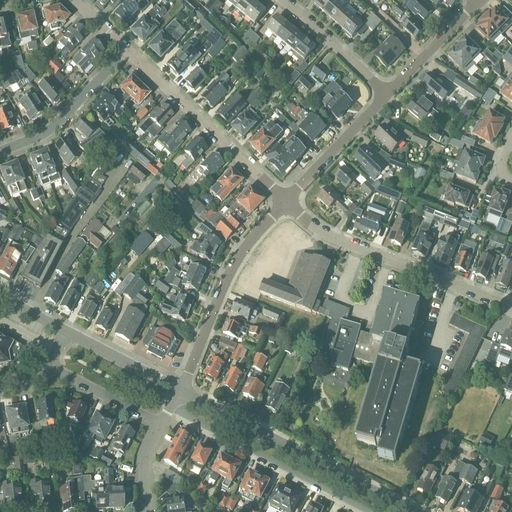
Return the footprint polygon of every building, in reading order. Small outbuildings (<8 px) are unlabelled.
[(121,21),(139,2),(136,0),(130,0),(129,1),(115,16),(116,17),(115,18),(119,21),(119,20),(121,21)] [(141,0),(140,0),(139,2),(121,21),(122,22),(121,23),(124,26),(125,25),(127,27),(140,13),(141,14),(148,6),(141,0)] [(211,0),(204,9),(209,13),(218,2),(215,0),(211,0)] [(234,12),(234,13),(244,0),(228,0),(225,4),(226,4),(228,3),(233,7),(231,9),(228,13),(231,16),(234,12)] [(256,5),(250,0),(244,0),(234,13),(240,17),(244,20),(246,18),(256,5)] [(323,14),(334,2),(335,0),(318,0),(314,6),(315,6),(314,7),(318,11),(319,10),(323,14)] [(414,12),(424,21),(431,14),(421,4),(416,0),(415,0),(407,8),(412,13),(414,12)] [(460,0),(441,0),(451,9),(460,0)] [(192,15),(198,9),(190,1),(184,8),(188,11),(185,14),(190,18),(192,15)] [(223,6),(218,2),(209,13),(214,17),(213,18),(216,20),(221,14),(218,12),(223,6)] [(323,14),(333,22),(344,10),(334,2),(323,14)] [(266,13),(256,5),(246,18),(251,22),(249,24),(253,28),(266,13)] [(393,12),(400,18),(404,12),(397,7),(393,12)] [(51,32),(58,31),(53,10),(52,9),(43,11),(48,27),(50,27),(51,32)] [(53,10),(58,31),(61,30),(64,26),(63,25),(69,18),(59,9),(53,10)] [(154,21),(158,17),(164,11),(162,9),(156,15),(153,11),(149,16),(145,20),(132,33),(133,34),(133,35),(136,37),(137,37),(138,38),(154,21)] [(333,22),(342,31),(353,19),(344,10),(333,22)] [(164,11),(158,17),(161,19),(167,13),(164,11)] [(202,23),(207,18),(199,11),(195,16),(202,23)] [(490,14),(485,20),(498,33),(501,36),(511,25),(511,18),(508,23),(496,11),(491,15),(490,14)] [(24,16),(30,39),(38,37),(36,31),(38,31),(36,23),(34,24),(32,15),(29,16),(28,14),(24,16)] [(353,19),(342,31),(346,35),(345,35),(350,39),(351,38),(352,39),(362,27),(358,23),(360,21),(359,20),(362,17),(358,14),(353,19)] [(368,29),(377,19),(372,15),(363,25),(368,29)] [(30,39),(24,16),(20,17),(20,18),(17,19),(19,27),(17,28),(21,41),(30,39)] [(207,18),(202,23),(200,26),(209,34),(217,26),(208,17),(207,18)] [(399,26),(415,41),(423,32),(411,20),(408,17),(399,26)] [(277,39),(288,26),(278,18),(266,33),(267,33),(268,32),(273,36),(272,38),(275,41),(277,39)] [(381,23),(377,19),(368,29),(372,33),(381,23)] [(501,36),(498,33),(485,20),(479,25),(481,26),(476,31),(491,46),(501,36)] [(154,21),(138,38),(139,39),(138,40),(141,43),(142,43),(144,44),(156,31),(156,30),(160,27),(154,21)] [(0,42),(2,50),(2,52),(10,50),(8,41),(4,23),(1,23),(0,22),(0,42)] [(154,54),(155,55),(175,33),(178,35),(183,30),(176,24),(171,29),(166,32),(149,49),(150,50),(150,52),(153,54),(154,54)] [(63,49),(64,50),(81,32),(80,31),(80,29),(78,28),(77,28),(75,26),(63,40),(59,45),(57,47),(61,51),(63,49)] [(209,34),(218,43),(224,37),(226,35),(217,26),(209,34)] [(227,29),(232,34),(235,30),(230,26),(227,29)] [(297,34),(288,26),(277,39),(282,44),(281,45),(285,49),(286,47),(297,34)] [(178,35),(175,33),(155,55),(156,55),(156,57),(158,59),(160,59),(161,60),(174,47),(173,47),(177,43),(186,33),(183,30),(178,35)] [(246,46),(255,35),(250,31),(241,42),(246,46)] [(81,32),(64,50),(70,55),(74,50),(74,51),(87,37),(86,36),(85,34),(84,33),(82,32),(81,32)] [(297,34),(286,47),(292,51),(290,53),(294,56),(295,55),(306,41),(297,34)] [(260,39),(255,35),(246,46),(251,50),(260,39)] [(374,57),(387,69),(404,51),(392,39),(392,40),(387,35),(378,44),(383,49),(374,57)] [(224,37),(218,43),(207,55),(212,60),(226,46),(224,44),(227,41),(224,37)] [(461,47),(458,50),(471,63),(480,54),(465,39),(459,45),(461,47)] [(308,40),(307,42),(306,41),(295,55),(301,59),(299,61),(303,64),(315,49),(311,46),(313,44),(308,40)] [(80,56),(76,60),(72,64),(77,69),(98,47),(97,46),(97,45),(95,43),(93,43),(92,42),(79,55),(80,56)] [(191,42),(184,49),(180,53),(179,53),(167,66),(169,67),(169,69),(172,72),(194,49),(196,47),(191,42)] [(83,75),(103,53),(102,51),(102,50),(100,48),(98,48),(98,47),(77,69),(83,75)] [(232,58),(237,63),(248,52),(242,48),(232,58)] [(202,57),(194,49),(172,72),(175,75),(177,75),(178,76),(188,66),(191,68),(202,57)] [(475,66),(471,63),(458,50),(455,52),(453,51),(447,57),(466,75),(475,66)] [(499,63),(492,56),(487,50),(482,55),(495,68),(499,63)] [(501,60),(503,58),(497,52),(492,56),(499,63),(501,60)] [(38,60),(42,65),(49,58),(44,53),(38,60)] [(511,58),(506,54),(503,58),(501,60),(511,69),(511,68),(511,58)] [(17,74),(24,73),(23,66),(20,57),(13,59),(17,74)] [(264,62),(269,67),(272,63),(267,59),(264,62)] [(62,70),(54,62),(47,69),(54,77),(62,70)] [(24,73),(20,74),(29,84),(35,79),(27,70),(26,65),(23,66),(24,73)] [(204,65),(201,68),(198,71),(197,71),(186,83),(190,87),(190,88),(192,91),(194,91),(195,92),(206,79),(212,73),(212,71),(207,65),(204,65)] [(260,66),(256,71),(262,77),(266,71),(260,66)] [(323,83),(329,75),(318,66),(312,74),(323,83)] [(273,70),(278,75),(281,71),(276,67),(273,70)] [(457,77),(448,71),(443,78),(452,84),(457,77)] [(286,83),(291,87),(300,77),(296,72),(286,83)] [(29,84),(20,74),(11,76),(20,90),(29,84)] [(208,104),(225,85),(230,81),(224,75),(202,99),(203,100),(203,101),(205,103),(206,103),(208,104)] [(434,94),(442,101),(444,102),(452,92),(444,85),(443,86),(431,75),(423,84),(424,85),(419,90),(420,90),(418,91),(430,99),(434,94)] [(0,82),(5,91),(15,85),(10,77),(0,81),(0,82)] [(309,91),(314,86),(304,77),(299,82),(309,91)] [(58,88),(61,85),(54,78),(51,81),(58,88)] [(479,102),(484,95),(458,78),(454,85),(479,102)] [(471,78),(467,83),(477,90),(482,85),(471,78)] [(122,106),(129,98),(140,87),(136,83),(136,82),(133,79),(132,79),(131,79),(120,90),(124,94),(121,98),(115,92),(112,96),(122,106)] [(38,88),(52,105),(53,104),(55,104),(59,101),(58,99),(60,98),(52,88),(52,87),(49,83),(47,83),(46,82),(38,88)] [(511,86),(506,82),(500,89),(504,92),(501,96),(511,103),(511,86)] [(225,85),(208,104),(209,105),(209,107),(211,108),(212,108),(213,109),(227,95),(231,90),(225,85)] [(324,86),(320,90),(344,113),(351,105),(341,95),(337,99),(333,95),(324,86)] [(140,87),(129,98),(138,107),(149,96),(148,95),(148,93),(145,91),(144,91),(140,87)] [(344,113),(320,90),(317,93),(326,102),(322,106),(326,110),(337,120),(337,119),(339,121),(342,117),(341,116),(344,113)] [(489,90),(486,95),(493,101),(497,95),(489,90)] [(23,96),(38,119),(42,116),(41,115),(43,113),(33,96),(32,97),(29,92),(23,96)] [(493,101),(486,95),(482,101),(490,106),(493,101)] [(38,119),(23,96),(17,99),(20,104),(19,105),(30,122),(32,120),(33,122),(38,119)] [(251,107),(257,101),(258,100),(254,96),(247,103),(251,107)] [(237,97),(229,106),(219,116),(228,125),(238,115),(242,111),(242,107),(238,103),(238,99),(237,97)] [(99,106),(111,117),(114,114),(119,119),(123,114),(118,109),(106,98),(104,100),(102,100),(100,103),(100,104),(99,106)] [(257,101),(251,107),(256,111),(261,105),(257,101)] [(408,111),(422,123),(429,115),(435,119),(438,115),(425,104),(423,106),(416,101),(408,111)] [(301,106),(305,111),(309,107),(304,102),(301,106)] [(295,118),(297,116),(298,115),(295,111),(289,105),(285,109),(295,118)] [(0,107),(0,110),(8,131),(9,130),(11,131),(13,130),(14,129),(15,128),(9,111),(8,111),(6,106),(0,107)] [(111,117),(99,106),(98,107),(96,106),(94,110),(94,111),(92,113),(104,124),(109,129),(113,125),(108,120),(111,117)] [(140,128),(146,133),(167,111),(161,106),(148,119),(149,119),(144,124),(140,128)] [(298,108),(295,111),(298,115),(297,116),(301,120),(318,137),(320,135),(321,136),(324,133),(324,131),(325,130),(312,118),(311,118),(307,114),(306,115),(302,111),(301,112),(298,108)] [(8,131),(0,110),(0,132),(1,134),(2,133),(4,134),(6,133),(7,131),(8,131)] [(140,122),(147,114),(143,110),(135,118),(140,122)] [(468,120),(474,112),(470,110),(469,111),(464,118),(468,120)] [(173,117),(167,111),(146,133),(153,140),(161,131),(160,130),(173,117)] [(243,139),(255,126),(261,120),(251,111),(245,116),(233,129),(243,139)] [(483,125),(499,135),(503,128),(501,127),(504,122),(490,113),(483,125)] [(250,146),(256,151),(278,129),(286,121),(282,116),(273,126),(271,124),(263,132),(250,146)] [(317,138),(318,137),(301,120),(296,127),(300,130),(299,131),(312,143),(313,142),(315,143),(318,140),(317,138)] [(89,144),(94,139),(97,136),(94,133),(95,133),(84,122),(80,126),(79,126),(76,128),(76,129),(75,130),(81,136),(81,137),(83,140),(84,140),(86,141),(89,144)] [(163,150),(167,146),(184,128),(184,127),(184,125),(181,123),(179,123),(178,122),(166,135),(163,135),(156,143),(163,150)] [(499,135),(483,125),(479,123),(471,135),(490,146),(493,140),(495,141),(499,135)] [(184,128),(167,146),(163,150),(171,157),(180,148),(179,147),(183,144),(181,143),(190,133),(184,128)] [(375,138),(392,154),(404,141),(398,136),(397,137),(392,132),(393,131),(391,133),(385,128),(380,133),(379,132),(376,135),(377,136),(375,138)] [(283,134),(278,129),(256,151),(262,157),(281,137),(285,140),(292,132),(288,129),(283,134)] [(430,138),(439,144),(443,136),(434,131),(430,138)] [(277,148),(293,165),(305,153),(298,146),(302,142),(292,132),(285,140),(277,148)] [(411,143),(425,150),(428,142),(414,136),(411,143)] [(463,138),(460,144),(464,145),(473,149),(475,143),(463,138)] [(126,155),(133,148),(123,140),(119,144),(117,147),(126,155)] [(180,157),(173,164),(178,169),(201,144),(198,141),(197,141),(195,140),(183,153),(180,157)] [(464,145),(460,144),(451,140),(448,146),(462,151),(464,145)] [(68,165),(76,159),(73,155),(74,155),(64,141),(60,144),(59,143),(56,145),(57,147),(55,147),(60,153),(58,154),(64,162),(65,161),(68,165)] [(201,144),(178,169),(181,166),(186,171),(193,163),(194,163),(206,150),(205,149),(205,147),(201,144)] [(133,148),(126,155),(135,163),(142,155),(133,148)] [(296,167),(293,165),(277,148),(266,160),(271,164),(270,165),(276,171),(273,174),(282,182),(296,167)] [(374,182),(389,166),(383,163),(375,155),(374,156),(365,148),(354,159),(369,173),(367,176),(374,182)] [(37,154),(48,180),(55,177),(52,171),(53,170),(51,165),(52,164),(50,160),(49,160),(46,153),(44,153),(43,152),(37,154)] [(465,153),(461,165),(478,172),(480,168),(482,169),(485,161),(465,153)] [(30,159),(39,183),(41,189),(50,185),(48,180),(37,154),(32,156),(32,158),(30,159)] [(78,162),(91,172),(97,165),(85,154),(78,162)] [(142,155),(135,163),(145,171),(150,165),(152,163),(142,155)] [(201,177),(218,159),(215,156),(213,157),(212,155),(199,168),(200,169),(196,172),(201,177)] [(218,159),(201,177),(207,182),(210,179),(223,166),(221,164),(222,163),(218,159)] [(392,159),(389,166),(403,171),(405,164),(392,159)] [(7,166),(18,195),(26,192),(25,189),(15,165),(14,165),(12,164),(7,166)] [(136,165),(129,173),(141,184),(148,176),(136,165)] [(150,165),(145,171),(154,178),(159,172),(150,165)] [(477,176),(478,172),(461,165),(456,177),(476,184),(479,176),(477,176)] [(7,189),(9,195),(11,198),(12,198),(18,195),(7,166),(2,169),(1,170),(0,170),(0,172),(2,178),(1,179),(3,184),(4,183),(6,189),(7,189)] [(341,186),(346,190),(350,186),(353,189),(358,184),(355,181),(356,180),(344,170),(335,179),(336,179),(342,185),(341,186)] [(426,173),(418,170),(413,182),(421,185),(426,173)] [(215,199),(236,177),(230,171),(210,193),(215,198),(215,199)] [(441,172),(439,178),(452,183),(454,177),(441,172)] [(78,184),(69,173),(64,177),(63,177),(71,189),(78,184)] [(106,180),(96,173),(91,180),(101,187),(106,180)] [(221,204),(225,200),(242,182),(236,177),(215,199),(221,204)] [(89,180),(77,196),(56,226),(38,261),(34,259),(22,282),(39,291),(51,268),(69,234),(89,205),(101,188),(89,180)] [(167,180),(164,184),(170,191),(174,186),(167,180)] [(372,186),(371,187),(374,191),(379,185),(376,182),(372,186)] [(360,190),(368,197),(374,191),(371,187),(366,183),(360,190)] [(382,196),(384,189),(379,187),(374,193),(382,196)] [(474,198),(450,188),(446,196),(448,197),(446,203),(454,206),(454,205),(469,210),(474,198)] [(34,191),(38,200),(43,198),(39,189),(34,191)] [(232,216),(255,195),(249,189),(228,212),(232,216)] [(348,219),(357,210),(353,206),(348,210),(343,205),(338,201),(339,200),(328,190),(318,200),(329,210),(334,205),(344,214),(343,215),(348,219)] [(38,200),(34,191),(29,193),(33,202),(38,200)] [(158,192),(151,200),(163,210),(170,202),(158,192)] [(401,196),(391,192),(389,198),(399,202),(401,196)] [(501,195),(495,192),(492,200),(494,201),(488,215),(500,220),(495,232),(496,233),(501,235),(502,235),(507,222),(500,220),(504,211),(510,196),(502,193),(501,195)] [(231,216),(227,220),(225,223),(223,221),(215,230),(226,240),(240,225),(239,224),(247,215),(249,216),(262,202),(255,195),(232,216),(231,217),(231,216)] [(8,203),(17,218),(23,215),(14,199),(8,203)] [(395,214),(401,217),(405,205),(399,203),(395,214)] [(202,213),(192,204),(188,208),(198,217),(202,213)] [(184,217),(170,205),(164,213),(177,225),(184,217)] [(433,221),(436,212),(426,208),(422,218),(425,220),(423,225),(430,227),(432,221),(433,221)] [(199,217),(208,224),(217,214),(211,209),(207,214),(205,211),(199,217)] [(364,231),(375,235),(383,214),(370,209),(367,217),(366,216),(363,224),(357,221),(354,230),(363,233),(364,231)] [(363,212),(357,210),(352,215),(360,219),(363,212)] [(433,221),(443,225),(447,215),(437,211),(436,212),(433,221)] [(461,212),(458,219),(469,223),(472,216),(461,212)] [(222,217),(218,213),(208,224),(212,228),(222,217)] [(447,215),(443,225),(455,230),(457,227),(459,220),(460,220),(447,215)] [(95,221),(82,236),(98,250),(105,241),(97,234),(102,228),(101,227),(105,222),(99,217),(95,222),(95,221)] [(457,227),(463,230),(466,223),(459,220),(457,227)] [(507,237),(511,225),(511,224),(507,222),(502,235),(507,237)] [(389,243),(401,248),(407,233),(406,233),(408,228),(397,223),(395,229),(395,228),(389,243)] [(201,237),(196,244),(214,254),(216,251),(218,250),(219,248),(219,246),(219,245),(209,239),(212,234),(201,225),(197,230),(203,235),(202,237),(201,237)] [(419,256),(428,233),(430,227),(423,225),(422,225),(411,254),(419,256)] [(15,227),(10,236),(7,242),(11,244),(15,246),(23,231),(15,227)] [(478,236),(481,230),(473,227),(471,233),(478,236)] [(1,234),(3,235),(0,239),(0,241),(5,245),(8,238),(11,234),(3,230),(1,234)] [(33,236),(25,232),(22,239),(29,243),(33,236)] [(184,247),(168,233),(163,239),(179,253),(184,247)] [(428,233),(419,256),(426,259),(433,242),(432,242),(434,236),(428,233)] [(139,259),(153,243),(144,234),(129,251),(139,259)] [(42,240),(33,236),(30,243),(38,247),(42,240)] [(450,242),(441,265),(448,268),(460,239),(452,236),(450,242)] [(434,262),(441,265),(450,242),(443,239),(434,262)] [(55,272),(63,277),(69,269),(72,271),(79,263),(75,260),(85,247),(77,241),(55,272)] [(214,254),(196,244),(194,243),(189,251),(196,255),(209,263),(210,261),(212,261),(213,258),(212,257),(214,254)] [(0,277),(1,278),(18,247),(11,244),(7,252),(7,251),(4,257),(3,257),(0,263),(0,277)] [(22,260),(27,262),(34,251),(28,248),(23,245),(21,249),(18,247),(1,278),(6,281),(7,279),(9,280),(17,264),(19,265),(22,260)] [(459,255),(460,255),(455,269),(460,271),(460,273),(463,274),(464,273),(466,273),(471,259),(466,257),(469,250),(462,247),(459,255)] [(511,248),(507,247),(502,258),(508,260),(511,249),(511,248)] [(316,314),(319,308),(320,305),(318,304),(332,270),(329,269),(330,265),(314,259),(314,260),(301,255),(287,292),(265,283),(260,295),(296,309),(296,308),(311,314),(312,313),(316,314)] [(499,258),(490,255),(489,259),(483,257),(482,259),(481,259),(479,265),(480,265),(476,277),(478,278),(477,280),(483,282),(483,280),(485,281),(490,268),(495,270),(499,258)] [(170,260),(167,263),(172,268),(174,267),(175,265),(170,260)] [(168,272),(172,268),(167,263),(163,267),(168,272)] [(507,289),(511,277),(511,276),(511,266),(504,263),(495,285),(500,287),(501,289),(504,290),(505,289),(507,289)] [(183,267),(179,274),(200,283),(202,280),(203,279),(204,276),(204,275),(204,273),(189,268),(189,269),(183,267)] [(199,286),(200,283),(179,274),(174,270),(164,283),(172,288),(181,292),(183,287),(196,293),(197,291),(199,291),(200,288),(199,286)] [(122,295),(132,302),(144,287),(135,279),(122,295)] [(171,288),(166,285),(160,280),(154,287),(166,296),(171,288)] [(44,300),(54,306),(62,292),(64,287),(55,282),(52,287),(51,286),(44,300)] [(78,298),(81,293),(83,289),(73,284),(68,293),(60,308),(70,314),(79,298),(78,298)] [(92,292),(98,296),(103,289),(98,285),(92,292)] [(404,294),(396,292),(395,297),(387,295),(373,341),(389,346),(404,294)] [(135,299),(144,306),(149,301),(140,294),(135,299)] [(404,294),(389,346),(405,350),(418,304),(405,300),(406,295),(404,294)] [(167,305),(188,313),(189,310),(191,309),(192,306),(191,305),(192,304),(177,298),(177,299),(171,297),(167,305)] [(77,318),(89,324),(97,309),(96,309),(98,306),(95,305),(96,302),(88,298),(85,303),(77,318)] [(129,344),(142,319),(147,309),(135,299),(115,337),(129,344)] [(187,317),(188,313),(167,305),(164,303),(160,313),(170,317),(184,323),(185,322),(186,321),(188,318),(187,317)] [(231,312),(233,313),(232,314),(248,320),(250,315),(256,317),(258,312),(252,309),(237,303),(235,308),(233,307),(231,312)] [(383,359),(403,365),(404,365),(408,352),(405,350),(389,346),(373,341),(358,337),(361,328),(346,324),(350,311),(346,309),(345,311),(325,303),(322,310),(319,308),(316,314),(331,320),(324,344),(334,347),(329,366),(348,371),(352,359),(380,367),(383,359)] [(266,307),(265,310),(263,315),(281,322),(284,315),(266,307)] [(95,327),(106,332),(113,318),(115,314),(105,309),(103,313),(103,312),(95,327)] [(454,328),(459,317),(454,315),(449,326),(454,328)] [(465,320),(459,317),(454,328),(459,331),(465,320)] [(465,333),(470,322),(465,320),(459,331),(465,333)] [(475,325),(470,322),(465,333),(469,336),(475,325)] [(247,332),(242,329),(227,324),(223,334),(237,340),(240,334),(245,336),(247,332)] [(475,325),(469,336),(481,341),(486,330),(475,325)] [(146,354),(161,362),(163,358),(165,358),(171,361),(179,344),(174,341),(173,339),(173,338),(158,331),(156,331),(150,328),(141,345),(143,347),(147,348),(148,350),(146,354)] [(264,333),(257,331),(250,328),(248,334),(254,336),(262,339),(264,333)] [(502,348),(500,353),(505,355),(506,350),(511,352),(511,336),(506,334),(501,348),(502,348)] [(267,342),(280,347),(283,341),(270,336),(267,342)] [(469,336),(467,340),(479,345),(481,341),(469,336)] [(0,357),(7,356),(8,365),(9,367),(19,365),(18,363),(23,362),(23,363),(24,363),(24,362),(28,361),(28,362),(29,361),(30,361),(30,360),(31,359),(31,358),(31,357),(31,356),(31,355),(30,354),(29,354),(25,352),(26,351),(25,351),(25,352),(21,349),(21,348),(12,343),(11,345),(0,338),(0,357)] [(218,344),(225,347),(234,351),(236,346),(227,342),(220,339),(218,344)] [(477,351),(479,345),(467,340),(465,345),(477,351)] [(284,353),(290,355),(294,346),(287,343),(284,353)] [(474,356),(477,351),(465,345),(462,351),(474,356)] [(231,361),(237,363),(243,348),(238,346),(231,361)] [(471,362),(474,356),(462,351),(460,356),(471,362)] [(489,353),(484,368),(492,371),(498,356),(489,353)] [(213,381),(215,382),(228,358),(221,354),(217,362),(213,360),(205,376),(207,377),(206,379),(212,382),(213,381)] [(261,373),(267,360),(256,355),(250,368),(261,373)] [(0,366),(8,365),(7,356),(0,357),(0,366)] [(469,367),(471,362),(460,356),(457,361),(469,367)] [(376,448),(378,448),(403,365),(383,359),(380,367),(357,444),(376,449),(376,448)] [(457,361),(454,367),(466,372),(469,367),(457,361)] [(404,365),(403,365),(378,448),(380,449),(378,456),(394,461),(421,370),(404,365)] [(464,378),(466,372),(454,367),(452,372),(464,378)] [(482,371),(483,371),(476,368),(472,378),(479,381),(480,378),(485,380),(487,373),(482,371)] [(511,369),(509,378),(508,378),(503,392),(511,395),(511,369)] [(223,388),(233,393),(242,377),(231,371),(223,388)] [(461,383),(464,378),(452,372),(449,378),(461,383)] [(459,388),(461,383),(449,378),(447,383),(459,388)] [(243,395),(256,402),(257,400),(258,400),(261,395),(260,395),(264,388),(250,381),(243,395)] [(277,415),(287,397),(290,391),(282,387),(283,384),(278,381),(268,400),(271,401),(266,409),(271,412),(272,414),(274,415),(276,414),(277,415)] [(456,394),(459,388),(447,383),(444,388),(456,394)] [(453,399),(456,394),(444,388),(442,394),(453,399)] [(45,424),(53,423),(52,413),(53,413),(52,403),(50,404),(48,403),(45,403),(43,404),(36,405),(37,419),(39,419),(39,425),(40,425),(40,429),(46,428),(45,424)] [(66,425),(77,430),(79,425),(85,410),(79,408),(79,406),(76,405),(75,406),(73,405),(73,406),(68,404),(66,409),(71,411),(67,420),(66,424),(66,425)] [(17,410),(13,410),(17,430),(18,430),(19,435),(28,433),(23,408),(21,409),(20,407),(17,408),(17,410)] [(18,430),(17,430),(13,410),(12,411),(11,409),(8,410),(8,411),(6,412),(9,432),(10,432),(10,437),(19,435),(18,430)] [(85,439),(92,443),(104,420),(102,419),(101,417),(99,416),(98,417),(96,416),(87,433),(88,434),(85,439)] [(107,421),(104,420),(92,443),(100,446),(102,442),(103,442),(112,425),(111,424),(111,422),(108,421),(107,421)] [(112,449),(123,455),(133,435),(132,434),(131,433),(129,431),(127,432),(122,429),(114,445),(112,449)] [(439,434),(433,445),(444,451),(450,439),(439,434)] [(170,455),(180,461),(183,455),(184,455),(184,454),(186,453),(188,450),(187,448),(191,441),(180,435),(172,449),(173,449),(170,455)] [(67,445),(72,448),(77,439),(72,436),(67,445)] [(489,449),(491,445),(482,440),(480,445),(489,449)] [(73,449),(79,452),(83,444),(77,441),(73,449)] [(7,447),(1,448),(4,461),(10,460),(7,447)] [(201,472),(204,468),(211,454),(210,453),(211,452),(206,449),(206,451),(200,448),(193,462),(191,467),(201,472)] [(93,460),(99,463),(103,455),(97,452),(93,460)] [(180,461),(170,455),(168,454),(164,463),(175,468),(182,472),(186,464),(180,461)] [(50,456),(43,457),(45,472),(51,471),(50,456)] [(100,463),(109,468),(112,461),(104,456),(100,463)] [(219,477),(223,479),(231,462),(222,457),(213,474),(210,481),(215,484),(219,477)] [(14,461),(16,477),(23,476),(21,460),(14,461)] [(231,462),(223,479),(226,481),(222,487),(228,491),(232,483),(241,467),(231,462)] [(458,480),(465,483),(471,469),(465,466),(458,480)] [(428,468),(417,489),(428,495),(438,476),(441,478),(445,469),(441,468),(439,473),(428,468)] [(471,469),(465,483),(471,486),(478,473),(471,469)] [(104,470),(104,480),(108,480),(112,480),(112,470),(104,470)] [(183,480),(178,478),(167,472),(163,478),(175,485),(175,484),(180,487),(183,480)] [(242,499),(247,502),(259,479),(250,474),(242,490),(246,492),(242,499)] [(81,478),(81,479),(83,493),(91,493),(90,483),(90,477),(81,478)] [(83,493),(81,479),(66,480),(67,489),(60,490),(62,511),(72,511),(78,511),(77,496),(83,496),(83,493)] [(259,479),(247,502),(244,508),(249,511),(256,498),(260,500),(268,484),(259,479)] [(440,491),(436,499),(446,505),(454,490),(457,485),(444,479),(442,484),(438,490),(440,491)] [(35,511),(50,511),(47,486),(38,487),(37,482),(30,483),(32,496),(34,496),(35,511)] [(6,511),(21,511),(19,488),(9,489),(9,484),(2,485),(3,498),(5,498),(6,511)] [(487,491),(493,494),(496,487),(490,484),(487,491)] [(176,493),(179,494),(182,488),(175,485),(165,492),(169,497),(176,493)] [(197,494),(202,497),(207,488),(202,485),(197,494)] [(460,511),(466,511),(468,509),(469,509),(478,490),(473,487),(471,490),(468,495),(467,494),(458,511),(460,511)] [(504,490),(496,487),(493,494),(490,499),(498,502),(504,490)] [(268,509),(273,511),(279,511),(289,494),(285,493),(285,491),(282,489),(280,490),(279,489),(268,509)] [(468,509),(466,511),(478,511),(486,497),(490,499),(493,494),(487,491),(486,493),(479,489),(478,490),(469,509),(468,509)] [(109,492),(109,510),(115,510),(116,511),(120,511),(121,510),(123,510),(123,500),(125,500),(125,492),(122,492),(122,491),(109,492)] [(104,510),(109,510),(109,492),(95,492),(95,493),(92,494),(93,501),(95,501),(96,511),(98,511),(99,511),(103,511),(104,510)] [(289,494),(279,511),(292,511),(299,500),(298,499),(297,497),(294,496),(292,496),(289,494)] [(219,506),(224,509),(229,499),(224,496),(219,506)] [(226,509),(232,511),(236,503),(231,500),(226,509)] [(190,507),(189,501),(178,503),(167,504),(167,511),(184,511),(185,508),(190,507)]
